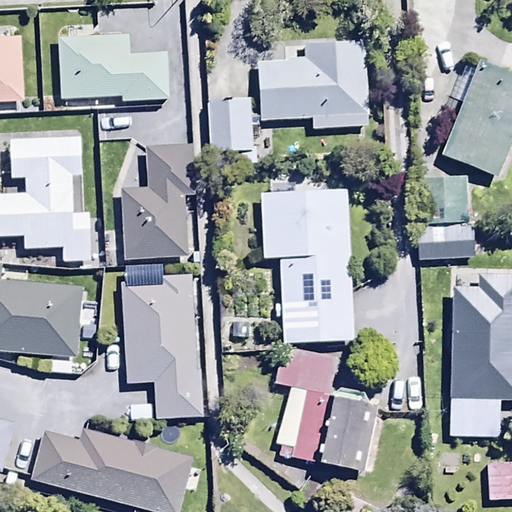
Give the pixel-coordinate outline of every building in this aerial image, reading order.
[(19,30),(0,30),(0,110),(21,110),(19,30)] [(128,62),(127,40),(56,44),(58,105),(120,103),(120,109),(166,107),(164,61),(128,62)] [(307,50),(306,69),(257,69),(258,126),(312,126),(312,137),(364,137),(363,50),(307,50)] [(490,186),(511,137),(511,82),(469,62),(449,105),(460,110),(437,162),(490,186)] [(250,158),(250,106),(207,106),(207,158),(250,158)] [(0,201),(0,244),(23,244),(23,254),(59,253),(59,269),(90,268),(89,222),(72,223),(71,183),(81,183),(80,144),(9,146),(10,187),(22,187),(23,201),(0,201)] [(120,195),(121,265),(189,264),(189,202),(193,202),(192,153),(144,153),(144,195),(120,195)] [(465,226),(464,181),(417,182),(418,227),(465,226)] [(354,351),(349,199),(260,202),(262,269),(279,269),(282,354),(354,351)] [(415,237),(416,267),(453,266),(453,236),(415,237)] [(511,408),(511,270),(475,269),(474,297),(452,296),(446,444),(496,446),(497,408),(511,408)] [(194,281),(164,283),(164,289),(119,291),(124,390),(153,388),(154,426),(201,423),(194,281)] [(0,360),(47,363),(46,377),(72,378),(75,327),(90,328),(91,306),(78,305),(79,287),(25,284),(25,290),(0,288),(0,360)] [(278,452),(275,461),(314,469),(335,368),(281,356),(273,392),(288,396),(274,451),(278,452)] [(338,396),(330,404),(318,473),(364,481),(375,420),(368,418),(369,414),(363,402),(338,396)] [(0,478),(0,479),(12,431),(0,428),(0,478)] [(194,467),(82,437),(79,446),(42,437),(29,488),(122,511),(181,511),(186,497),(196,499),(201,477),(192,474),(194,467)] [(511,505),(511,466),(486,467),(486,506),(511,505)]
